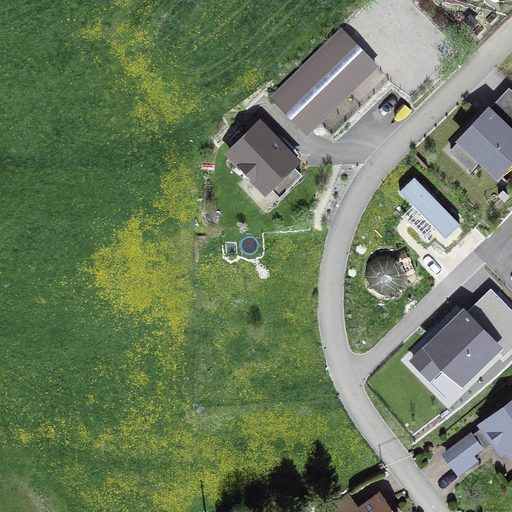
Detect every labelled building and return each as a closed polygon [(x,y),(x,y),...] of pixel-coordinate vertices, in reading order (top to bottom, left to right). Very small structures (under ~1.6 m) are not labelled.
[(310,136),(380,65),(346,31),(275,101),(310,136)] [(492,178),(511,157),(511,128),(485,102),(450,137),(492,178)] [(298,161),(257,121),(223,156),(264,196),(298,161)] [(446,240),(461,225),(415,178),(400,193),(446,240)] [(499,353),(463,315),(426,351),(462,388),(499,353)] [(511,407),(511,411),(504,410),(503,417),(495,418),(483,427),(511,465),(511,407)] [(468,438),(444,456),(453,467),(456,465),(461,472),(473,463),(468,456),(477,450),(468,438)] [(387,511),(376,498),(356,511),(387,511)]
